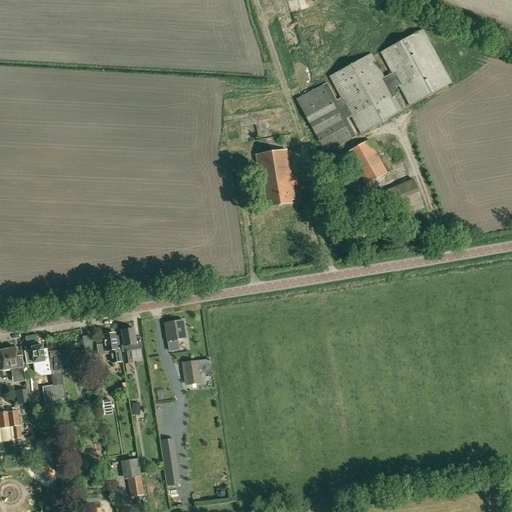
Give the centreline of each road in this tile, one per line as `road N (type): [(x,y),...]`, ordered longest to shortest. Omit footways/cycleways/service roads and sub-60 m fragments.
road 1 (unclassified): [(0,331),(511,248)]
road 2 (track): [(255,0),(302,149)]
